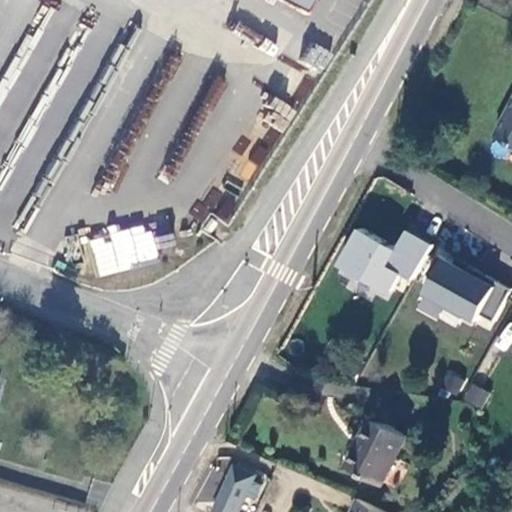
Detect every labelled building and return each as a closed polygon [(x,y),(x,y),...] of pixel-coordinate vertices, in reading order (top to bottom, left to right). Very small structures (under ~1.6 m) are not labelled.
[(277,0),(305,14),(313,0),(277,0)] [(322,69),(330,54),(313,44),(304,60),(322,69)] [(511,105),(497,136),(511,144),(511,105)] [(215,218),(230,221),(236,196),(220,193),(215,218)] [(97,275),(157,262),(148,222),(88,236),(97,275)] [(210,235),(216,226),(209,222),(204,232),(210,235)] [(393,248),(353,228),(331,271),(396,303),(427,242),(402,230),(393,248)] [(502,284),(495,279),(485,275),(480,272),(474,270),(468,270),(463,271),(459,274),(455,277),(452,282),(438,309),(436,314),(436,319),(438,324),(442,328),(446,331),(487,355),(511,308),(511,294),(500,288),(502,284)] [(458,394),(466,379),(449,370),(441,386),(458,394)] [(470,382),(462,399),(482,409),(491,392),(470,382)] [(385,481),(408,436),(374,416),(349,463),(383,483),(385,481)] [(237,466),(214,511),(239,511),(256,475),(237,466)] [(463,511),(476,511),(490,495),(481,490),(463,511)] [(392,511),(359,497),(352,511),(392,511)]
